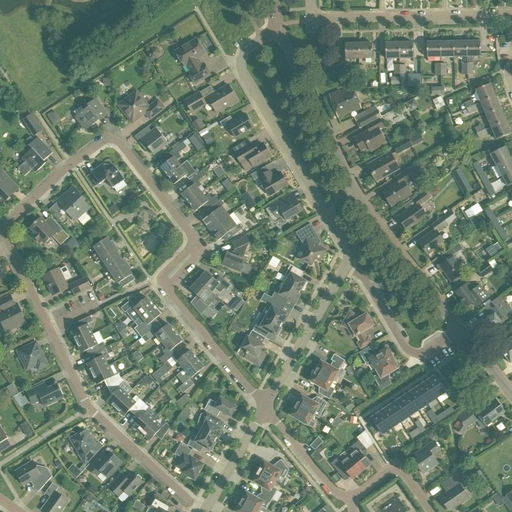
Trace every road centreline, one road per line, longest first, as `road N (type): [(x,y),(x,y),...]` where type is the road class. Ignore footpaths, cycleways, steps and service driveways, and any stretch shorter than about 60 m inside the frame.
road 1 (residential): [(51,328),(3,228),(69,169),(118,141),(193,243),(165,281),(168,291),(255,397)]
road 2 (tertiary): [(457,328),(356,198),(278,25)]
road 3 (residential): [(346,267),(344,245),(240,68),(278,25)]
road 4 (residential): [(202,511),(99,418),(51,328)]
road 5 (residential): [(506,15),(312,20),(311,0)]
road 6 (residential): [(266,411),(346,267)]
road 7 (residential): [(457,328),(426,352),(405,349),(364,279),(346,267)]
road 8 (residential): [(348,503),(266,411)]
